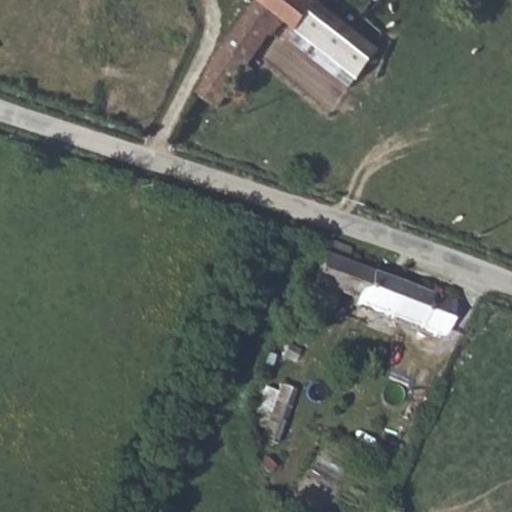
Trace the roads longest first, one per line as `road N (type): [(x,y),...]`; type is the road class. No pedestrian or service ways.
road 1 (unclassified): [(0,120),(315,214),(511,285)]
road 2 (unknown): [(189,0),(197,46),(144,163)]
